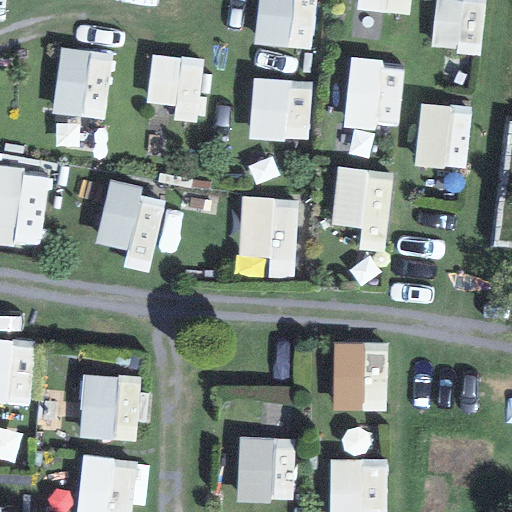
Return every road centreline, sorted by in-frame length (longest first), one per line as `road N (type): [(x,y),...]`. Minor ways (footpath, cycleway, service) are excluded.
road 1 (track): [(0,280),(163,305),(345,313),(511,340)]
road 2 (track): [(168,511),(163,305)]
road 3 (track): [(0,39),(74,20),(161,18)]
